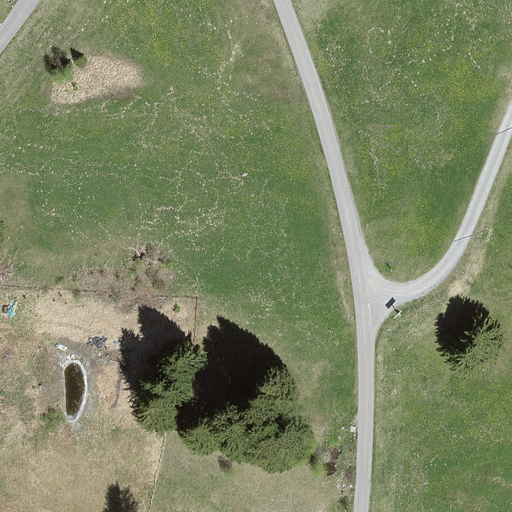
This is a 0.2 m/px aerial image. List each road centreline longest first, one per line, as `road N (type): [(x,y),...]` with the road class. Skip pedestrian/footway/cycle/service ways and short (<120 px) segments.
road 1 (unclassified): [(361,511),(366,390),(353,245),(332,149),(280,0)]
road 2 (track): [(361,305),(428,282),(455,258),(511,119)]
